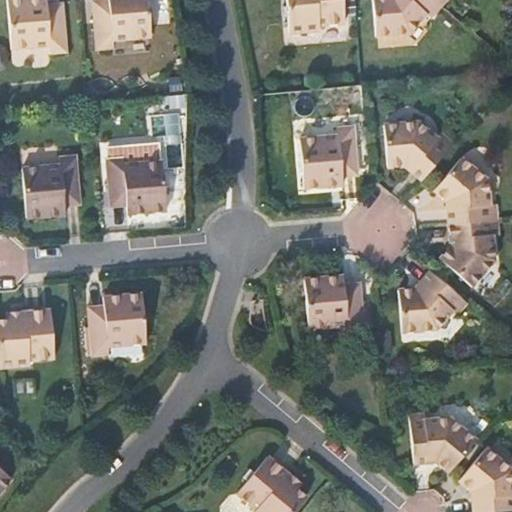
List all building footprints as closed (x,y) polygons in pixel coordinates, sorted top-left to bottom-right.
[(63,19),(47,21),(46,3),(45,0),(6,0),(10,47),(48,44),(49,52),(66,50),(63,19)] [(91,0),(93,17),(109,15),(108,0),(91,0)] [(151,35),(147,0),(108,0),(109,15),(93,17),(96,48),(113,46),(113,38),(151,35)] [(344,25),(341,0),(285,0),(288,35),(319,32),(319,27),(344,25)] [(440,8),(430,0),(372,0),(377,38),(410,35),(426,17),(430,20),(440,8)] [(430,0),(440,8),(447,0),(430,0)] [(46,3),(47,21),(63,19),(62,1),(46,3)] [(167,149),(181,149),(181,113),(154,113),(154,142),(107,142),(107,156),(167,155),(167,149)] [(436,139),(418,124),(384,126),(387,168),(404,167),(421,182),(428,173),(452,145),(440,135),(436,139)] [(336,137),(298,141),(303,191),(342,187),(341,178),(340,160),(356,159),(353,128),(336,129),(336,137)] [(62,189),(78,187),(75,156),(58,158),(59,166),(21,169),(25,219),(64,216),(64,207),(62,189)] [(161,162),(123,165),(123,157),(106,158),(108,190),(124,189),(126,207),(127,215),(166,212),(161,162)] [(356,159),(340,160),(341,178),(357,177),(356,159)] [(448,225),(496,221),(495,205),(489,206),(487,181),(460,159),(440,183),(433,192),(446,203),(448,225)] [(440,183),(428,173),(421,182),(433,192),(440,183)] [(80,205),(78,187),(62,189),(64,207),(80,205)] [(108,190),(110,208),(126,207),(124,189),(108,190)] [(498,236),(496,221),(448,225),(450,248),(439,261),(447,268),(472,289),(494,262),(492,237),(498,236)] [(447,268),(439,261),(429,273),(438,280),(447,268)] [(438,280),(429,273),(414,290),(402,291),(406,333),(436,330),(452,312),(456,315),(466,304),(438,280)] [(363,334),(361,302),(345,304),(343,286),(342,277),(303,281),(307,330),(345,327),(346,335),(363,334)] [(343,286),(345,304),(361,302),(359,284),(343,286)] [(145,344),(141,293),(102,296),(103,305),(104,323),(88,325),(91,357),(108,355),(108,347),(145,344)] [(88,325),(104,323),(103,305),(87,307),(88,325)] [(0,320),(0,368),(29,366),(29,361),(54,359),(50,310),(23,313),(24,318),(6,320),(0,320)] [(412,452),(413,462),(430,460),(447,475),(454,466),(479,437),(467,427),(462,433),(443,417),(408,421),(412,452)] [(464,474),(457,482),(470,493),(472,511),(503,511),(511,511),(511,495),(510,472),(482,450),(464,474)] [(293,511),(306,498),(297,490),(283,479),(287,474),(266,457),(235,495),(254,511),(253,511),(293,511)] [(457,482),(464,474),(454,466),(447,475),(457,482)] [(0,494),(13,480),(0,469),(0,494)] [(301,486),(287,474),(283,479),(297,490),(301,486)]
